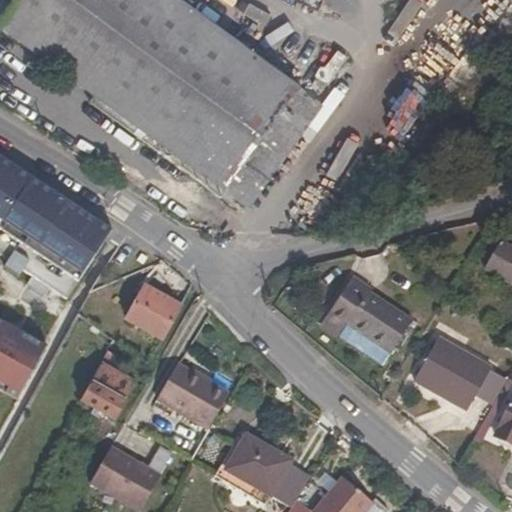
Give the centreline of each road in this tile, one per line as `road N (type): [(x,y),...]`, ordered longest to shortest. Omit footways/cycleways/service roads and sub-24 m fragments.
road 1 (tertiary): [(475,511),(358,421),(224,289)]
road 2 (residential): [(511,198),(265,265),(224,289)]
road 3 (tertiary): [(224,289),(149,226),(0,131)]
